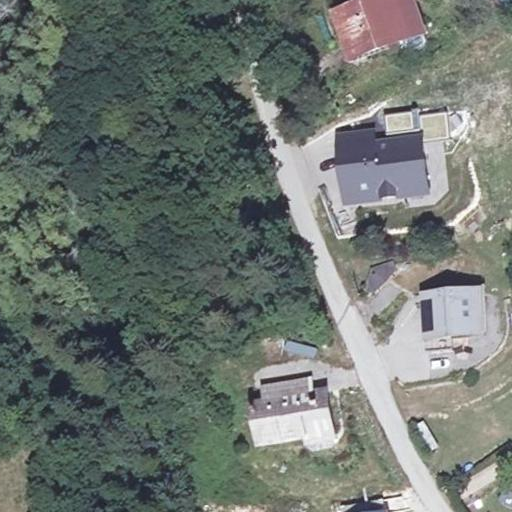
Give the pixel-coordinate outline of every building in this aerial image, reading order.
[(396,40),(416,33),(399,0),(378,0),(333,16),(347,57),(396,40)] [(419,0),(399,0),(416,33),(418,32),(409,7),(420,2),(419,0)] [(400,53),(422,44),(416,33),(396,40),(400,53)] [(350,184),(359,183),(361,198),(406,192),(406,187),(430,184),(425,138),(424,138),(400,141),(377,144),(375,131),(362,132),(364,146),(344,148),(350,184)] [(343,134),(344,148),(364,146),(362,132),(343,134)] [(359,183),(350,184),(351,199),(361,198),(359,183)] [(361,290),(371,300),(378,296),(397,274),(389,266),(370,271),(361,290)] [(484,291),(431,293),(432,335),(449,334),(484,333),(484,291)] [(449,334),(432,335),(423,335),(424,357),(448,356),(449,334)] [(298,384),(300,399),(315,397),(313,381),(298,384)] [(256,450),(306,443),(305,436),(335,432),(330,395),(315,397),(300,399),(298,384),(263,389),(266,405),(250,407),(256,450)] [(335,432),(305,436),(306,443),(337,438),(335,432)] [(472,471),(477,487),(496,481),(491,466),(472,471)]
